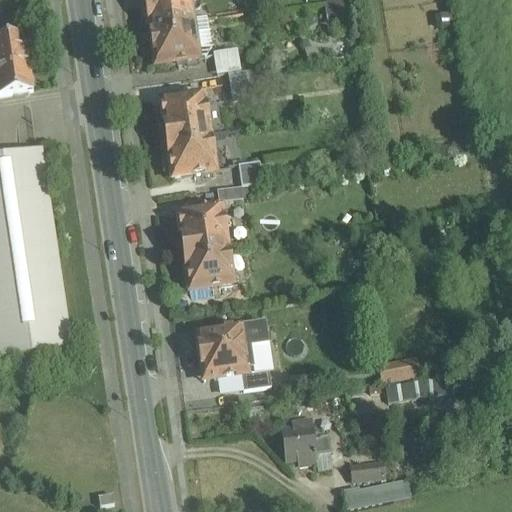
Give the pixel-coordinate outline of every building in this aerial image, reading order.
[(188,0),(144,0),(145,2),(144,2),(145,9),(146,9),(149,32),(192,25),(188,0)] [(192,25),(149,32),(153,54),(152,54),(154,67),(155,67),(155,70),(176,67),(176,68),(186,66),(186,65),(198,63),(196,50),(197,50),(196,40),(194,40),(192,25)] [(24,40),(0,44),(0,99),(32,95),(24,40)] [(216,80),(240,76),(237,55),(213,59),(216,80)] [(252,75),(228,79),(232,104),(256,100),(252,75)] [(209,138),(207,123),(208,123),(207,112),(205,112),(203,99),(191,101),(191,100),(182,102),(182,103),(172,104),(160,106),(162,117),(166,145),(209,138)] [(211,152),(209,138),(166,145),(171,171),(170,172),(172,183),(183,181),(193,179),(194,180),(203,179),(203,178),(215,176),(213,163),(215,163),(213,152),(211,152)] [(41,155),(0,160),(0,363),(71,353),(41,155)] [(259,167),(238,170),(241,191),(262,188),(259,167)] [(241,192),(217,195),(219,208),(243,204),(241,192)] [(220,212),(208,214),(208,213),(198,214),(199,215),(177,219),(183,257),(226,251),(224,236),(226,236),(224,225),(222,225),(220,212)] [(226,251),(183,257),(189,295),(210,292),(210,293),(220,292),(220,291),(232,289),(230,276),(232,276),(230,265),(229,265),(226,251)] [(356,277),(358,293),(387,290),(386,274),(356,277)] [(265,326),(239,330),(239,333),(196,339),(203,385),(241,380),(253,378),(249,351),(269,349),(265,326)] [(384,385),(421,377),(417,359),(380,367),(384,385)] [(253,378),(241,380),(243,394),(271,391),(269,376),(253,378)] [(389,390),(390,401),(462,395),(461,384),(389,390)] [(312,422),(292,425),(293,430),(282,432),(287,463),(298,461),(299,467),(318,464),(317,457),(329,455),(327,440),(315,442),(312,422)] [(384,465),(351,469),(353,483),(385,479),(384,465)] [(348,489),(350,508),(412,501),(410,483),(348,489)]
